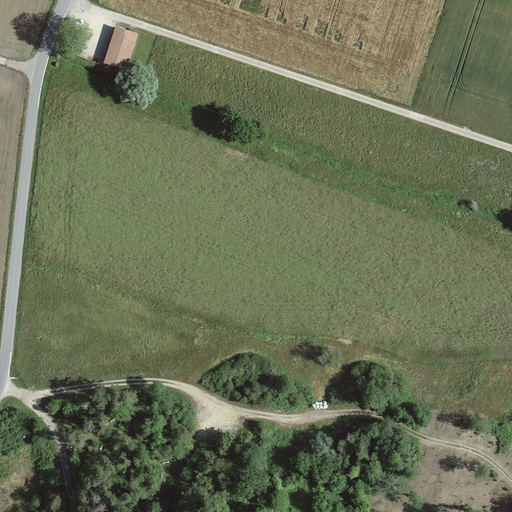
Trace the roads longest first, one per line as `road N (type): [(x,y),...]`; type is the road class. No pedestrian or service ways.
road 1 (track): [(24,397),(153,382),(263,417),(371,412),(468,448),(511,479)]
road 2 (track): [(68,0),(511,149)]
road 3 (tertiary): [(66,0),(40,74),(0,387)]
road 4 (track): [(24,397),(60,443),(77,511)]
